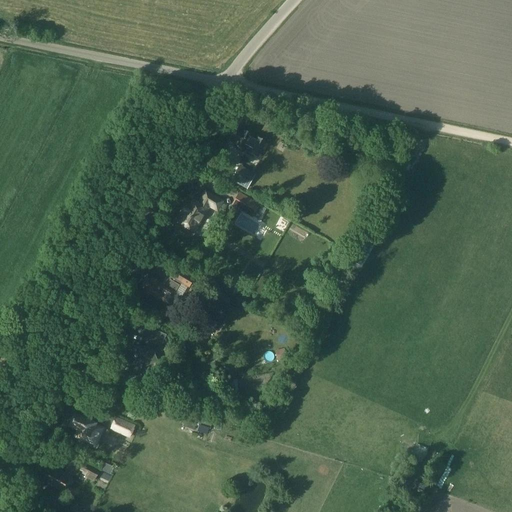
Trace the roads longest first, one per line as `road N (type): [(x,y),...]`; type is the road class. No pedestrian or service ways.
road 1 (unclassified): [(0,501),(222,82)]
road 2 (track): [(511,144),(222,82)]
road 3 (unclassified): [(222,82),(0,36)]
